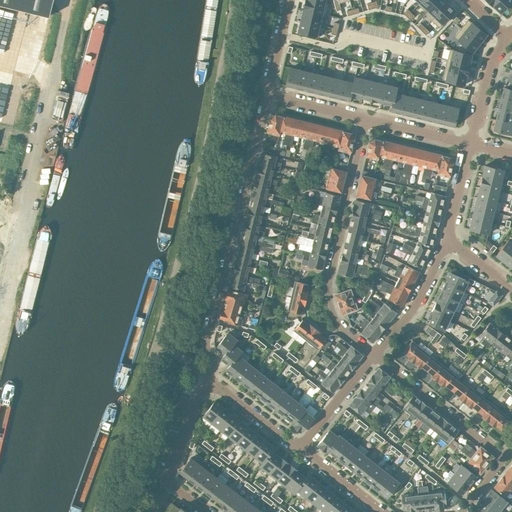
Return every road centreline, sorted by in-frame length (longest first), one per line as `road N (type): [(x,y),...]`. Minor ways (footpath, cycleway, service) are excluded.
road 1 (unclassified): [(156,341),(196,196),(232,0)]
road 2 (residential): [(210,379),(205,341),(272,93)]
road 3 (residential): [(373,355),(342,331),(328,293),(364,118)]
road 4 (unclassified): [(96,511),(156,341)]
road 5 (residential): [(503,457),(373,355)]
road 6 (residential): [(205,511),(168,479),(196,396),(210,379)]
road 7 (residential): [(373,355),(452,243)]
